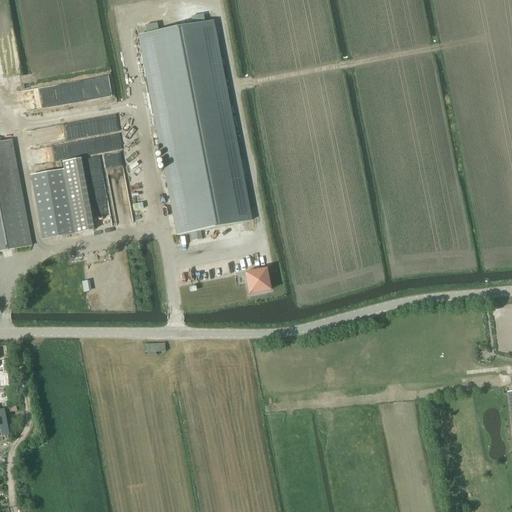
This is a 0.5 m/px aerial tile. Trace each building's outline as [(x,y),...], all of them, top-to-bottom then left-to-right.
[(211,22),(140,36),(178,236),(249,222),(211,22)] [(0,142),(0,251),(31,246),(11,141),(0,142)] [(74,234),(62,171),(30,176),(42,240),(74,234)] [(270,290),(265,270),(245,274),(249,294),(254,294),(257,293),(270,290)] [(145,344),(145,352),(145,357),(155,356),(155,351),(165,351),(165,344),(145,344)] [(0,409),(0,444),(9,443),(3,409),(0,409)]
